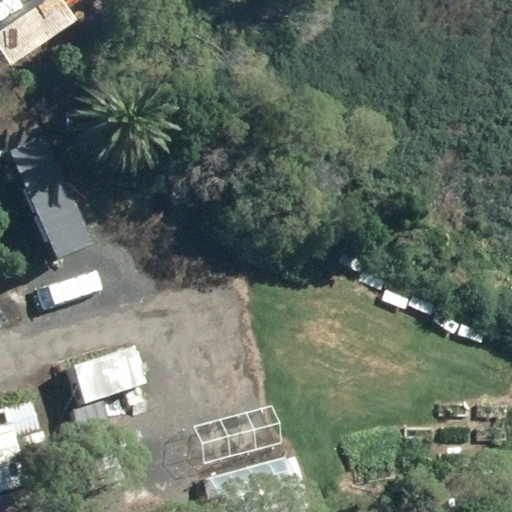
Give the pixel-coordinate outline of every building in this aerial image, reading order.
[(34,0),(0,23),(0,43),(10,57),(95,0),(34,0)] [(148,363),(144,365),(137,346),(77,368),(90,404),(150,383),(147,375),(153,372),(148,363)] [(55,463),(44,433),(33,403),(1,413),(0,413),(0,495),(31,486),(27,473),(55,463)] [(110,410),(72,425),(96,487),(135,472),(110,410)] [(291,459),(202,482),(210,511),(291,511),(304,509),(291,459)] [(33,511),(27,490),(0,498),(0,511),(33,511)]
